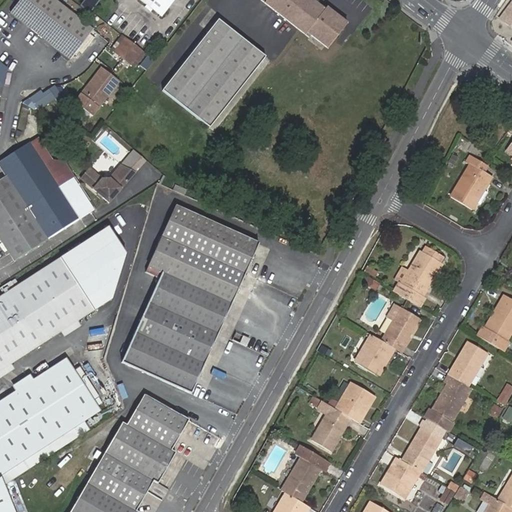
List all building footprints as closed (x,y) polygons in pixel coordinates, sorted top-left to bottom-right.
[(94,30),(55,0),(20,0),(10,13),(70,60),(94,30)] [(140,0),(161,18),(176,0),(140,0)] [(263,0),(270,5),(268,7),(293,27),(313,2),(309,0),(263,0)] [(511,1),(500,18),(511,27),(511,1)] [(313,2),(293,27),(308,39),(310,36),(330,53),(350,28),(329,12),(327,14),(313,2)] [(219,22),(227,28),(230,25),(213,11),(200,26),(209,34),(219,22)] [(209,34),(161,90),(206,130),(265,61),(227,28),(219,22),(209,34)] [(136,68),(147,55),(123,38),(113,50),(117,53),(116,54),(131,66),(132,66),(136,68)] [(140,65),(146,69),(154,61),(148,56),(140,65)] [(92,116),(119,81),(101,67),(74,102),(92,116)] [(42,94),(40,91),(29,98),(37,110),(54,98),(57,102),(62,98),(53,86),(42,94)] [(0,243),(8,257),(89,205),(67,173),(61,163),(52,161),(44,166),(30,143),(0,162),(0,171),(4,177),(0,179),(0,243)] [(479,188),(483,191),(491,178),(479,171),(483,163),(464,152),(460,159),(468,165),(450,196),(472,210),(477,202),(472,200),(479,188)] [(85,170),(75,180),(102,206),(130,177),(115,170),(102,183),(97,181),(85,170)] [(487,193),(483,191),(479,188),(472,200),(477,202),(480,204),(487,193)] [(261,246),(191,211),(162,270),(169,273),(126,361),(190,393),(261,246)] [(0,371),(4,369),(40,346),(56,335),(73,324),(86,315),(104,304),(118,261),(100,232),(78,247),(53,264),(0,298),(0,371)] [(396,280),(389,290),(419,308),(425,298),(423,297),(430,284),(426,283),(432,270),(436,272),(440,266),(437,264),(440,258),(417,244),(414,250),(417,252),(399,283),(396,280)] [(430,284),(436,272),(432,270),(426,283),(430,284)] [(377,283),(364,276),(359,284),(372,292),(377,283)] [(480,327),(475,336),(503,352),(509,343),(506,341),(511,331),(511,300),(504,295),(495,309),(500,313),(493,324),(488,320),(483,328),(480,327)] [(390,322),(379,340),(394,349),(401,353),(410,339),(406,337),(413,324),(417,326),(420,321),(391,304),(383,318),(390,322)] [(495,309),(488,320),(493,324),(500,313),(495,309)] [(265,311),(262,317),(278,324),(281,317),(265,311)] [(78,332),(73,324),(56,335),(61,343),(78,332)] [(410,339),(417,326),(413,324),(406,337),(410,339)] [(379,340),(368,334),(354,361),(379,375),(383,367),(378,365),(384,355),(389,358),(394,349),(379,340)] [(456,359),(447,375),(467,387),(488,354),(467,341),(463,348),(466,351),(460,361),(456,359)] [(463,348),(456,359),(460,361),(466,351),(463,348)] [(378,365),(383,367),(389,358),(384,355),(378,365)] [(67,358),(0,400),(0,511),(14,511),(4,485),(0,475),(86,420),(101,410),(67,358)] [(4,369),(0,371),(0,382),(9,377),(4,369)] [(427,407),(421,416),(448,432),(454,421),(453,420),(470,388),(467,387),(447,375),(444,373),(440,381),(445,385),(442,390),(445,394),(439,405),(435,402),(431,409),(427,407)] [(511,386),(506,383),(496,401),(505,406),(511,394),(511,386)] [(348,384),(334,409),(351,419),(359,424),(363,416),(357,413),(363,403),(369,406),(374,398),(348,384)] [(442,390),(435,402),(439,405),(445,394),(442,390)] [(132,423),(155,485),(160,488),(178,458),(174,453),(191,423),(148,396),(132,423)] [(316,407),(320,399),(312,396),(309,404),(316,407)] [(334,409),(321,401),(315,411),(324,417),(311,439),(331,451),(335,444),(332,442),(337,433),(341,435),(351,419),(334,409)] [(363,416),(369,406),(363,403),(357,413),(363,416)] [(497,419),(502,409),(494,404),(488,414),(497,419)] [(91,428),(86,420),(0,475),(4,485),(91,428)] [(138,511),(155,485),(132,423),(131,425),(126,422),(72,511),(138,511)] [(420,472),(421,473),(440,440),(420,428),(416,435),(419,437),(412,449),(409,446),(400,461),(420,472)] [(332,442),(335,444),(341,435),(337,433),(332,442)] [(416,435),(409,446),(412,449),(419,437),(416,435)] [(300,459),(281,491),(284,492),(302,503),(309,490),(306,487),(313,474),(316,476),(319,471),(315,468),(321,458),(299,444),(293,455),(300,459)] [(330,463),(321,458),(315,468),(319,471),(324,474),(330,463)] [(400,461),(395,458),(391,465),(396,469),(389,480),(384,477),(380,484),(405,499),(417,477),(424,481),(427,476),(421,473),(420,472),(400,461)] [(396,469),(391,465),(384,477),(389,480),(396,469)] [(468,469),(463,480),(472,484),(477,473),(468,469)] [(306,487),(309,490),(316,476),(313,474),(306,487)] [(511,474),(496,499),(511,509),(511,474)] [(453,482),(449,489),(454,493),(459,485),(453,482)] [(464,502),(472,487),(463,482),(454,497),(464,502)] [(447,488),(440,499),(448,503),(454,493),(449,489),(447,488)] [(511,509),(496,499),(482,491),(477,498),(487,505),(483,511),(510,511),(511,510),(511,509)] [(302,503),(284,492),(273,511),(298,511),(299,511),(301,511),(306,511),(309,507),(302,503)] [(387,511),(369,502),(365,508),(370,511),(369,511),(387,511)] [(441,511),(444,507),(437,503),(432,511),(441,511)]
